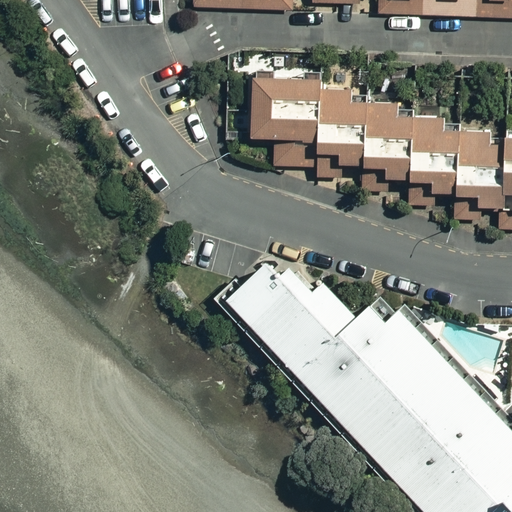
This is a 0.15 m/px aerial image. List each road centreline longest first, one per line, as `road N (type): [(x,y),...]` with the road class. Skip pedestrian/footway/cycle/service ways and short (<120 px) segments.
road 1 (residential): [(98,65),(165,153),(245,208),(381,256),(511,280)]
road 2 (residential): [(511,41),(214,32),(98,65)]
